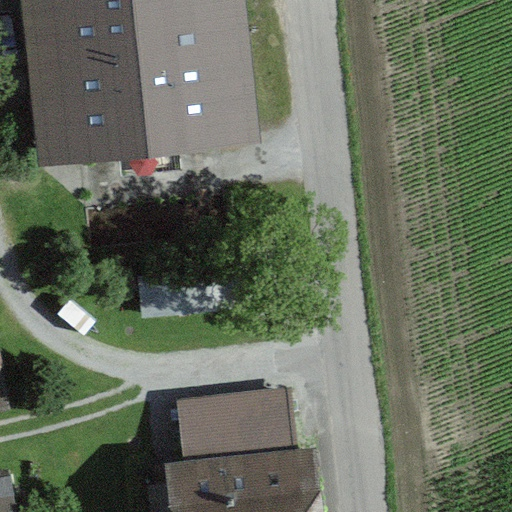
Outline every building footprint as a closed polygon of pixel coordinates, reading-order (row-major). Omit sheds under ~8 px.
[(262,141),(246,0),(21,0),(40,164),(262,141)] [(1,367),(0,367),(0,410),(11,408),(1,367)] [(177,397),(183,461),(297,449),(291,386),(177,397)] [(183,461),(165,463),(170,511),(321,511),(315,447),(297,449),(183,461)] [(0,511),(19,511),(17,471),(0,471),(0,511)]
